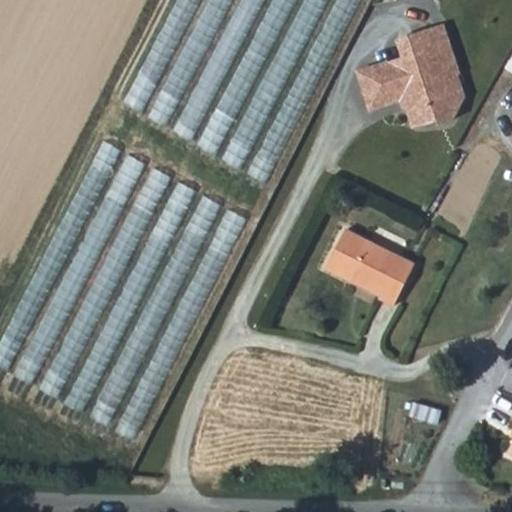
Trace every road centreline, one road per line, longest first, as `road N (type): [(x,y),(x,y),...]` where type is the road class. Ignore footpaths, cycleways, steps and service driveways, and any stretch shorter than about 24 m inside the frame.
road 1 (unclassified): [(0,505),(219,511)]
road 2 (residential): [(432,511),(511,316)]
